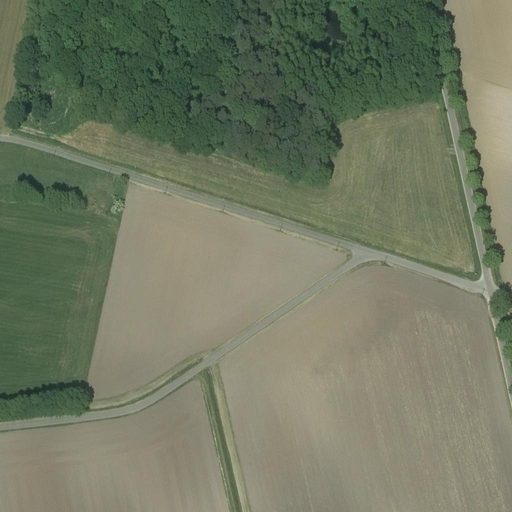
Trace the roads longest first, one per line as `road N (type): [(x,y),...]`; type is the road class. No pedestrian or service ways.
road 1 (unclassified): [(369,253),(136,408),(0,429)]
road 2 (unclassified): [(369,253),(0,138)]
road 3 (unclassified): [(425,0),(489,291)]
road 4 (unclassified): [(489,291),(369,253)]
